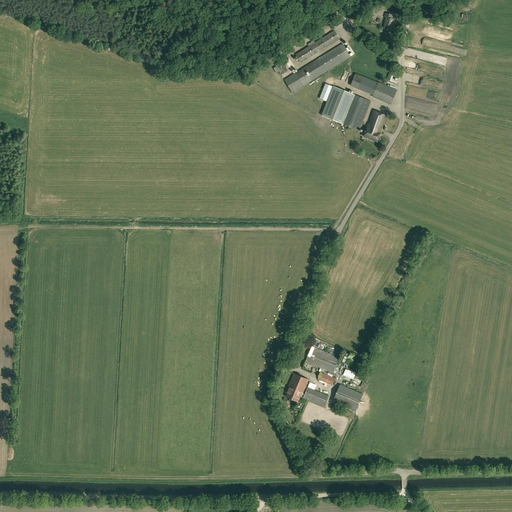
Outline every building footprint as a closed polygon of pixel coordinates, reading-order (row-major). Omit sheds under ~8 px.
[(395,19),(393,19),(392,19),(393,15),(385,13),(385,18),(387,18),(384,29),(391,31),(393,24),(395,19)] [(315,43),(314,41),(308,44),(309,46),(296,55),(301,63),(340,39),(335,31),(315,43)] [(346,48),(343,44),(285,80),(293,92),(351,56),(348,53),(352,50),(349,46),(346,48)] [(282,61),(275,64),(281,75),(288,71),(282,61)] [(356,74),(351,85),(373,94),(372,97),(391,104),(397,90),(378,82),(378,83),(356,74)] [(359,131),(371,101),(337,88),(326,117),(359,131)] [(438,107),(434,106),(435,104),(433,104),(433,108),(428,107),(427,112),(436,114),(438,107)] [(386,115),(374,111),(367,128),(366,128),(363,136),(377,142),(380,133),(379,133),(386,115)] [(333,373),(339,358),(312,346),(305,361),(333,373)] [(320,372),(318,379),(333,386),(336,378),(320,372)] [(301,399),(309,380),(294,374),(286,393),(287,394),(286,397),(289,399),(289,401),(289,402),(292,403),(293,402),(294,400),(298,402),(299,398),(301,399)] [(356,411),(363,394),(340,384),(333,401),(356,411)] [(325,407),(329,396),(308,387),(304,398),(325,407)]
